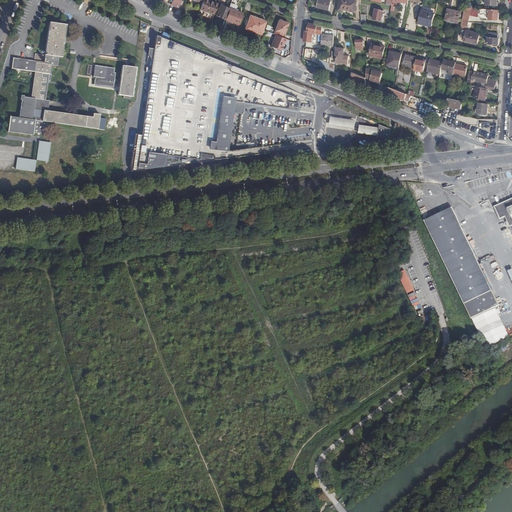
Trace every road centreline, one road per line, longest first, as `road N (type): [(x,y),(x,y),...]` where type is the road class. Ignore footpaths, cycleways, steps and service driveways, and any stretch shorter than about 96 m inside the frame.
road 1 (primary): [(0,223),(434,169)]
road 2 (primary): [(431,157),(0,210)]
road 3 (residential): [(300,14),(507,62)]
road 4 (primary): [(122,0),(293,70)]
road 5 (unknown): [(319,143),(337,139),(345,117),(223,71)]
road 6 (primary): [(293,70),(408,117)]
